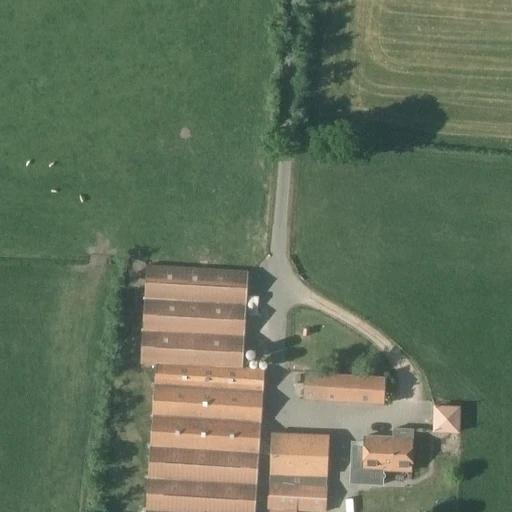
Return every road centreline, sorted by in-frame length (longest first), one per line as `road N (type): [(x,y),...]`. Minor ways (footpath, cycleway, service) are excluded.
road 1 (unknown): [(276,267),(281,388),(297,406),(339,418),(401,415),(408,405),(406,362),(384,333)]
road 2 (unknown): [(384,333),(276,267)]
